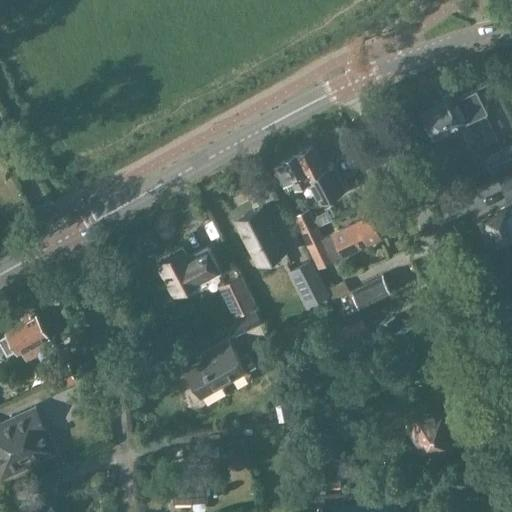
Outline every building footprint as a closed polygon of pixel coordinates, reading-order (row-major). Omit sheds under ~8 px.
[(486,86),(477,91),(483,103),(492,98),(486,86)] [(497,138),(485,113),(487,112),(483,103),(477,91),(476,89),(461,96),(457,98),(455,92),(437,101),(440,107),(422,115),(434,137),(460,124),(473,150),(497,138)] [(511,142),(483,157),(492,177),(511,167),(511,142)] [(308,183),(319,203),(346,189),(334,165),(325,169),(313,145),(280,162),(281,164),(274,167),(284,187),(291,183),(294,190),(308,183)] [(511,171),(498,179),(507,196),(508,198),(511,196),(511,171)] [(511,201),(507,204),(495,210),(496,212),(480,219),(485,230),(483,234),(487,242),(491,244),(492,246),(509,238),(510,240),(511,238),(511,201)] [(262,206),(236,219),(259,262),(284,249),(262,206)] [(294,215),(308,245),(322,238),(307,208),(294,215)] [(322,238),(308,245),(318,266),(380,236),(370,215),(322,238)] [(201,277),(218,268),(208,248),(188,258),(182,248),(159,260),(176,293),(202,280),(201,277)] [(311,259),(288,270),(303,298),(306,305),(329,294),(325,286),(311,259)] [(342,307),(345,315),(390,292),(381,274),(340,296),(345,306),(342,307)] [(218,285),(233,317),(255,306),(240,275),(218,285)] [(228,321),(235,335),(261,322),(254,308),(228,321)] [(335,310),(324,316),(331,330),(342,324),(335,310)] [(0,339),(7,352),(16,347),(18,351),(21,349),(28,360),(53,345),(35,313),(6,330),(8,333),(0,337),(0,339)] [(378,323),(401,375),(417,368),(412,356),(429,349),(417,320),(399,328),(394,316),(378,323)] [(333,334),(340,346),(369,331),(362,318),(333,334)] [(289,335),(275,342),(284,358),(298,351),(289,335)] [(226,338),(210,347),(201,353),(204,359),(185,370),(200,397),(245,371),(255,367),(248,352),(237,357),(226,338)] [(43,366),(53,390),(76,380),(66,357),(43,366)] [(291,394),(279,397),(283,420),(296,417),(291,394)] [(405,415),(400,399),(371,408),(376,423),(405,415)] [(0,475),(1,477),(54,451),(33,408),(0,423),(0,475)] [(450,447),(451,439),(447,432),(446,426),(447,418),(443,412),(443,410),(414,415),(416,426),(413,426),(417,444),(420,444),(422,455),(450,450),(450,447)] [(210,443),(198,444),(199,453),(210,453),(210,443)] [(223,446),(211,446),(212,456),(223,456),(223,446)] [(173,466),(175,501),(205,499),(203,465),(173,466)] [(324,478),(311,478),(311,493),(324,493),(324,478)] [(53,511),(45,495),(37,499),(38,500),(11,511),(53,511)] [(397,511),(397,499),(332,505),(332,511),(397,511)] [(325,511),(325,501),(313,502),(314,511),(325,511)]
